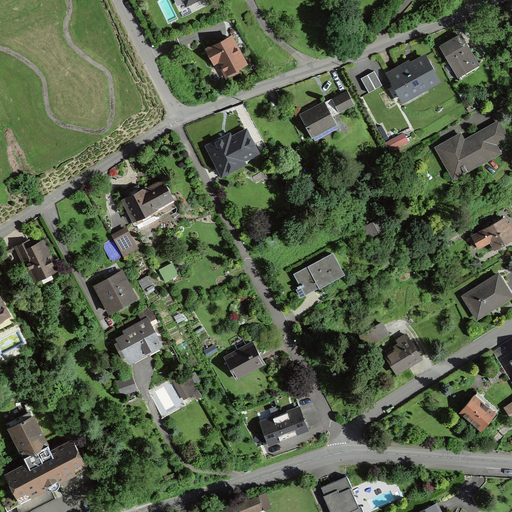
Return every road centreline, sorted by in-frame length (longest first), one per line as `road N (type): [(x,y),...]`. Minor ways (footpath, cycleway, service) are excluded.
road 1 (residential): [(491,0),(175,119)]
road 2 (residential): [(511,325),(364,417),(339,436),(342,450)]
road 3 (residential): [(175,119),(0,227)]
road 4 (tertiary): [(155,511),(342,450)]
road 5 (tertiary): [(342,450),(511,461)]
road 6 (residential): [(175,119),(120,0)]
